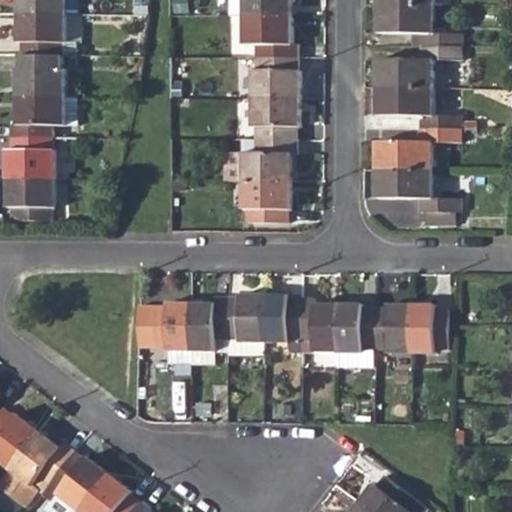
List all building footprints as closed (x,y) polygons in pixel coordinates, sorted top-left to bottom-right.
[(18,0),(19,15),(69,15),(68,0),(18,0)] [(78,15),(78,0),(68,0),(69,15),(78,15)] [(230,0),(231,16),(246,16),(245,0),(230,0)] [(245,0),(246,16),(295,16),(295,0),(245,0)] [(421,48),(465,48),(465,35),(448,34),(437,34),(438,6),(379,5),(379,34),(422,35),(421,48)] [(438,6),(437,34),(448,34),(448,6),(438,6)] [(69,44),(69,15),(19,15),(18,43),(21,43),(21,56),(79,57),(79,44),(69,44)] [(257,46),(257,58),(301,59),(301,46),(294,46),(295,16),(246,16),(245,45),(257,46)] [(378,89),(437,89),(437,61),(464,61),(465,48),(421,48),(421,61),(379,60),(378,89)] [(18,98),(68,99),(68,70),(78,70),(79,57),(21,56),(21,70),(18,69),(18,98)] [(254,100),(304,100),(304,72),(301,72),(301,59),(257,58),(257,71),(254,72),(254,100)] [(77,99),(78,70),(68,70),(68,99),(77,99)] [(421,130),(464,131),(464,118),(436,117),(437,89),(378,89),(378,116),(421,117),(421,130)] [(56,126),(67,127),(68,99),(18,98),(17,125),(13,125),(12,140),(55,140),(56,126)] [(77,99),(68,99),(67,127),(79,127),(80,98),(77,99)] [(254,100),(254,128),(257,129),(257,141),(301,140),(300,128),(303,129),(304,100),(254,100)] [(245,140),(257,141),(257,129),(254,128),(236,128),(236,140),(245,140)] [(378,143),(378,170),(436,171),(436,143),(464,143),(464,131),(421,130),(421,143),(378,143)] [(9,153),(9,180),(58,181),(58,153),(55,153),(55,140),(12,140),(12,153),(9,153)] [(244,182),(294,182),(294,153),(300,154),(301,140),(257,141),(256,153),(245,153),(226,153),(225,182),(244,182)] [(256,153),(257,141),(245,140),(245,153),(256,153)] [(421,212),(464,213),(464,200),(436,200),(436,171),(378,170),(377,198),(421,199),(421,212)] [(12,221),(54,222),(55,209),(58,210),(58,181),(9,180),(8,208),(12,208),(12,221)] [(248,222),(289,223),(289,211),(293,211),(294,182),(244,182),(244,210),(248,211),(248,222)] [(229,298),(229,341),(241,340),(241,343),(266,344),(267,295),(242,295),(241,298),(229,298)] [(266,344),(289,344),(290,342),(303,342),(303,300),(290,299),(290,296),(267,295),(266,344)] [(193,303),(193,353),(217,353),(229,353),(229,341),(229,298),(218,298),(216,303),(193,303)] [(315,353),(339,353),(340,304),(315,304),(315,300),(303,300),(303,342),(316,342),(315,353)] [(169,352),(193,353),(193,303),(170,302),(170,306),(156,307),(156,348),(169,348),(169,352)] [(340,304),(339,353),(363,354),(363,352),(376,351),(377,308),(364,308),(364,304),(340,304)] [(377,308),(376,351),(390,351),(389,355),(413,354),(413,305),(390,305),(390,308),(377,308)] [(413,305),(413,354),(435,355),(435,352),(450,352),(450,309),(435,308),(435,305),(413,305)] [(156,348),(156,307),(140,307),(140,347),(156,348)] [(266,344),(241,343),(241,340),(229,341),(229,353),(241,353),(266,354),(266,344)] [(376,370),(376,351),(363,352),(363,354),(339,353),(339,369),(376,370)] [(217,365),(217,353),(193,353),(192,365),(217,365)] [(0,462),(10,470),(41,430),(19,414),(17,416),(6,408),(0,416),(0,462)] [(40,478),(51,486),(77,451),(68,443),(64,447),(41,430),(10,470),(32,487),(40,478)] [(82,511),(112,474),(91,458),(88,460),(77,451),(51,486),(43,495),(54,504),(47,511),(82,511)] [(32,487),(10,470),(5,477),(10,482),(8,485),(25,497),(32,487)] [(134,511),(143,502),(133,494),(135,491),(112,474),(82,511),(134,511)] [(361,503),(372,511),(428,511),(430,510),(386,477),(378,487),(375,485),(361,503)] [(152,511),(154,510),(143,502),(134,511),(152,511)] [(372,511),(361,503),(354,511),(372,511)]
